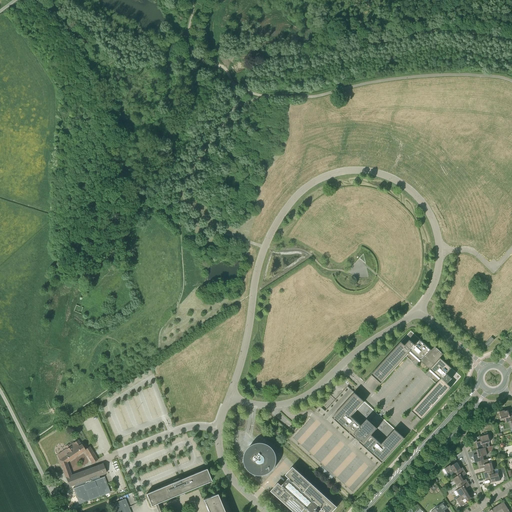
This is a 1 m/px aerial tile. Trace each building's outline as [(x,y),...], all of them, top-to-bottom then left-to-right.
[(76,304),(72,313),(82,317),(85,307),(76,304)] [(494,340),(491,337),(484,345),(487,348),(485,350),(496,338),(494,340)] [(401,342),(371,374),(374,377),(379,381),(381,383),(410,351),(418,358),(433,372),(441,379),(412,411),(414,413),(419,418),(422,420),(451,387),(447,384),(452,378),(447,374),(452,368),(440,358),(444,354),(435,346),(432,350),(420,340),(415,345),(410,340),(405,345),(401,342)] [(289,439),(327,473),(340,485),(348,493),(351,495),(352,496),(364,483),(374,472),(405,438),(395,429),(380,415),(365,402),(355,393),(348,386),(325,411),(322,408),(319,406),(312,413),(289,439)] [(506,423),(510,421),(511,420),(511,413),(509,414),(508,409),(503,411),(503,409),(499,410),(501,419),(504,418),(506,423)] [(478,449),(480,449),(485,448),(488,447),(487,443),(490,442),(487,433),(483,434),(484,436),(479,437),(480,441),(476,442),(478,449)] [(65,475),(70,473),(69,471),(66,462),(85,450),(93,463),(98,460),(93,452),(89,446),(85,449),(82,444),(81,445),(78,440),(70,446),(68,444),(66,446),(68,449),(67,449),(70,453),(59,460),(64,473),(65,475)] [(250,447),(248,448),(247,450),(246,452),(245,454),(245,456),(244,458),(244,460),(245,462),(245,464),(246,466),(247,468),(248,469),(249,471),(251,472),(252,473),(254,474),(256,475),(258,475),(260,476),(262,475),(264,475),(266,475),(268,474),(270,473),(272,471),(273,470),(274,468),(275,466),(276,465),(277,463),(277,461),(277,459),(277,456),(276,454),(276,453),(275,451),(274,449),(272,448),(271,446),(269,445),(267,444),(265,443),(263,443),(261,443),(259,443),(257,443),(255,444),(253,445),(251,446),(250,447)] [(478,462),(485,460),(484,456),(487,455),(485,448),(480,449),(478,449),(477,450),(478,454),(473,455),(475,462),(478,462)] [(485,472),(494,470),(492,462),(489,463),(488,459),(485,460),(478,462),(480,469),(484,468),(485,472)] [(449,476),(453,474),(461,469),(459,465),(460,465),(458,462),(451,466),(450,465),(445,468),(449,476)] [(70,473),(65,475),(69,487),(74,485),(75,488),(73,488),(73,489),(74,488),(77,497),(86,501),(103,494),(107,486),(104,477),(105,477),(100,478),(99,475),(106,473),(103,464),(71,476),(70,473)] [(289,478),(286,481),(285,483),(282,486),(279,483),(271,491),(294,511),(324,511),(333,502),(330,499),(330,500),(293,467),(286,475),(289,478)] [(461,469),(453,474),(455,477),(453,479),(456,485),(464,480),(462,477),(466,474),(462,468),(461,469)] [(160,511),(157,504),(212,481),(206,469),(146,494),(151,506),(155,505),(157,511),(224,511),(217,494),(210,497),(203,500),(208,511),(160,511)] [(494,470),(485,472),(484,472),(486,479),(490,478),(491,483),(500,480),(498,473),(495,474),(494,470)] [(465,479),(464,480),(456,485),(459,489),(456,490),(460,497),(468,492),(466,488),(469,486),(465,479)] [(468,492),(460,497),(456,499),(461,506),(466,503),(466,502),(473,498),(471,495),(470,495),(468,492)] [(116,511),(128,511),(124,501),(114,506),(116,511)] [(509,511),(503,502),(489,511),(509,511)] [(443,511),(447,508),(443,503),(431,511),(443,511)]
